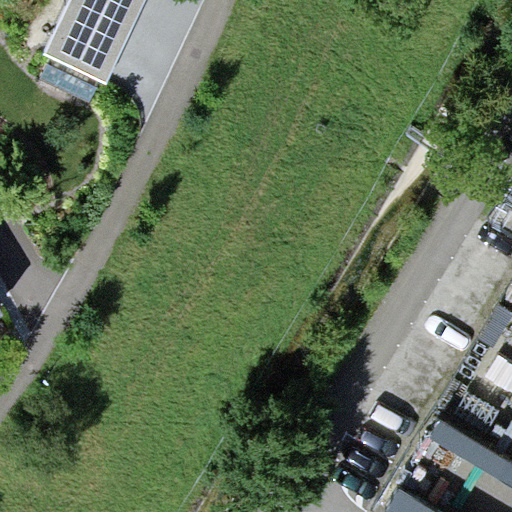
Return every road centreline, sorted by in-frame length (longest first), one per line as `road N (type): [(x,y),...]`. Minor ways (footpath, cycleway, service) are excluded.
road 1 (residential): [(0,410),(113,226),(220,0)]
road 2 (residential): [(280,511),(511,127)]
